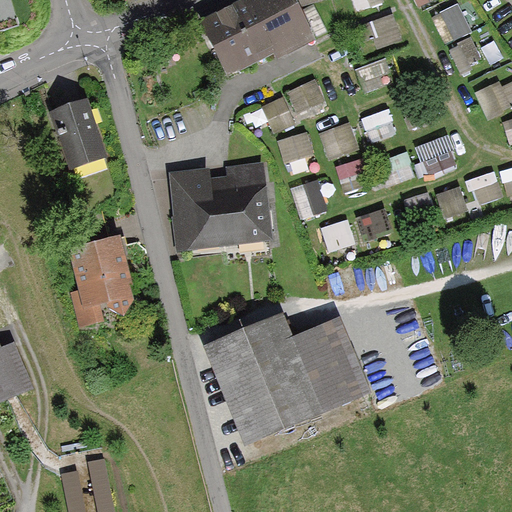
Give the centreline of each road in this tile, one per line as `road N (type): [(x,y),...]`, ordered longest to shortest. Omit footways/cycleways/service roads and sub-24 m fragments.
road 1 (residential): [(101,33),(223,511)]
road 2 (track): [(511,265),(337,310),(283,306),(181,346)]
road 3 (track): [(511,155),(478,143),(402,0)]
